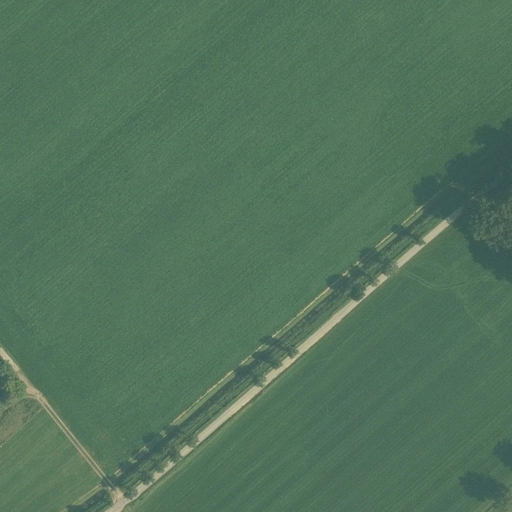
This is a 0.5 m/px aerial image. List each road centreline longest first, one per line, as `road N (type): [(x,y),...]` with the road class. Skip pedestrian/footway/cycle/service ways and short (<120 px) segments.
road 1 (unclassified): [(109,511),(511,172)]
road 2 (track): [(0,350),(122,502)]
